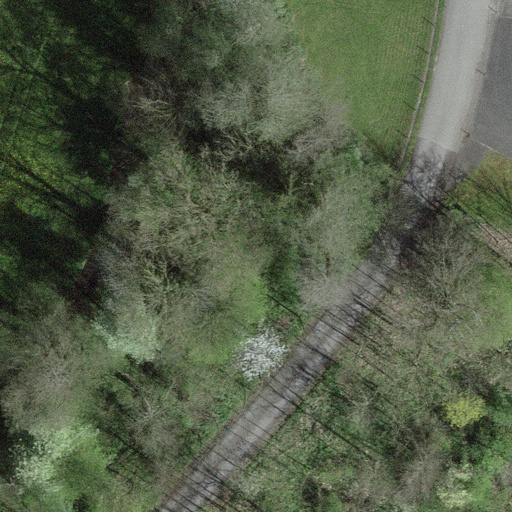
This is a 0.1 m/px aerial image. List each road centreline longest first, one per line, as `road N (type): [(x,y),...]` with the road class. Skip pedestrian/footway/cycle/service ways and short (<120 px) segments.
road 1 (track): [(419,196),(381,267),(179,511)]
road 2 (residential): [(466,0),(451,96),(419,196)]
